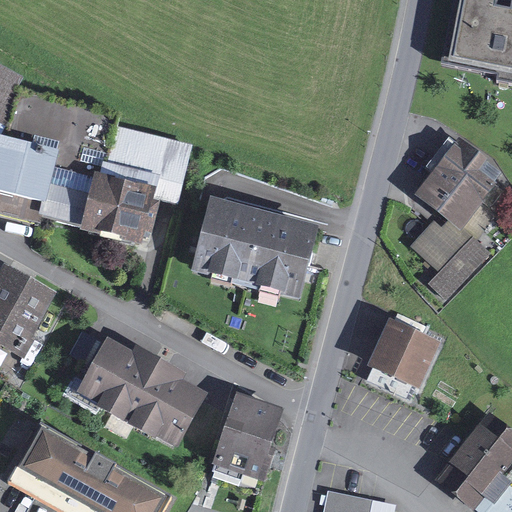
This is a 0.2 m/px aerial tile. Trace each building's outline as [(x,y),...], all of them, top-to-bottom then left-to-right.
[(511,0),(451,0),(441,61),(511,74),(511,0)] [(0,168),(18,95),(20,83),(0,71),(0,168)] [(118,119),(18,95),(0,168),(0,211),(88,232),(86,238),(141,251),(154,199),(175,204),(187,152),(114,134),(118,119)] [(508,177),(452,134),(403,196),(459,239),(508,177)] [(313,234),(213,208),(197,272),(296,297),(313,234)] [(446,300),(496,251),(472,228),(423,277),(446,300)] [(53,304),(5,279),(0,287),(0,350),(21,362),(53,304)] [(438,342),(390,321),(371,365),(419,386),(438,342)] [(201,399),(109,348),(82,395),(175,446),(201,399)] [(281,416),(238,403),(218,467),(261,480),(281,416)] [(511,433),(490,416),(440,479),(475,507),(511,460),(511,433)] [(166,511),(171,503),(45,436),(17,488),(61,511),(166,511)] [(392,511),(394,507),(330,494),(325,511),(392,511)]
